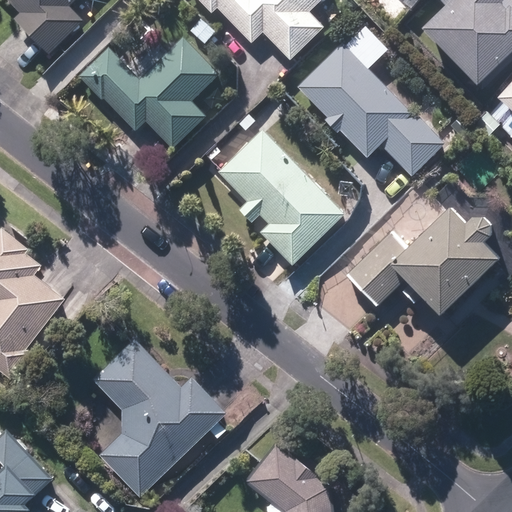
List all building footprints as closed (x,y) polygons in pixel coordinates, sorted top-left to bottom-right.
[(21,19),(56,53),(88,22),(74,8),(82,0),(14,0),(27,13),(21,19)] [(270,30),(298,59),(329,28),(314,13),(328,0),(203,0),(216,13),(224,6),(258,42),(270,30)] [(511,5),(506,0),(435,0),(442,8),(417,32),(474,93),(511,58),(511,5)] [(196,32),(210,45),(221,33),(207,20),(196,32)] [(151,121),(179,149),(213,117),(198,102),(225,76),(190,39),(146,80),(115,49),(86,76),(108,99),(110,98),(141,130),(151,121)] [(386,145),(419,177),(450,144),(348,44),(305,88),(337,120),(335,123),(344,132),(346,130),(374,157),(386,145)] [(511,80),(493,101),(511,118),(511,80)] [(267,233),(300,266),(351,215),(268,132),(227,174),(254,202),(246,210),(257,220),(265,212),(276,224),(267,233)] [(323,143),(332,153),(339,146),(331,136),(323,143)] [(434,290),(457,313),(511,259),(511,251),(500,239),(507,233),(507,222),(501,216),(487,215),(481,221),(465,205),(417,250),(399,231),(358,271),(389,302),(417,275),(421,279),(414,286),(426,299),(434,290)] [(0,365),(16,378),(35,354),(32,351),(72,302),(40,276),(47,267),(32,254),(35,251),(10,231),(7,235),(0,229),(0,365)] [(352,331),(362,340),(375,327),(366,318),(352,331)] [(106,455),(143,496),(232,414),(199,379),(187,391),(141,341),(100,380),(128,411),(130,433),(106,455)] [(0,511),(39,511),(41,510),(36,504),(46,494),(44,493),(59,480),(14,432),(0,444),(0,511)] [(338,511),(337,488),(324,478),(326,477),(304,459),(302,462),(283,446),(252,483),(288,511),(338,511)]
